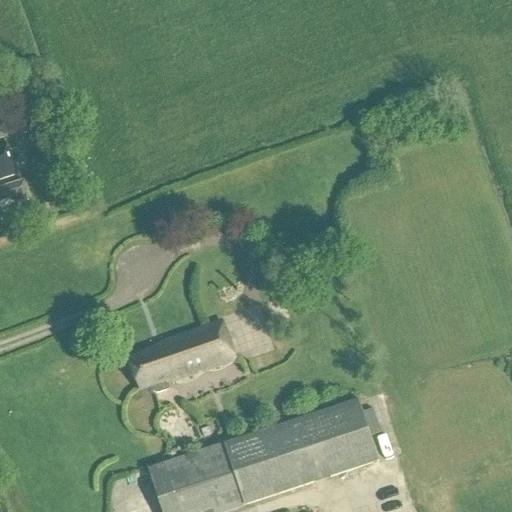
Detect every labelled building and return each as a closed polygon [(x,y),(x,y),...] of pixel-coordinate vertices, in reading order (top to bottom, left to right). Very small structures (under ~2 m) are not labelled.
[(0,180),(13,176),(1,140),(0,140),(0,180)] [(0,189),(0,204),(13,201),(15,206),(27,202),(21,182),(0,189)] [(292,332),(285,301),(265,305),(272,337),(292,332)] [(129,360),(140,391),(150,387),(151,390),(153,392),(157,394),(159,394),(170,391),(168,385),(235,361),(222,325),(160,346),(161,349),(129,360)] [(230,511),(379,463),(374,445),(359,402),(148,471),(161,511),(230,511)]
